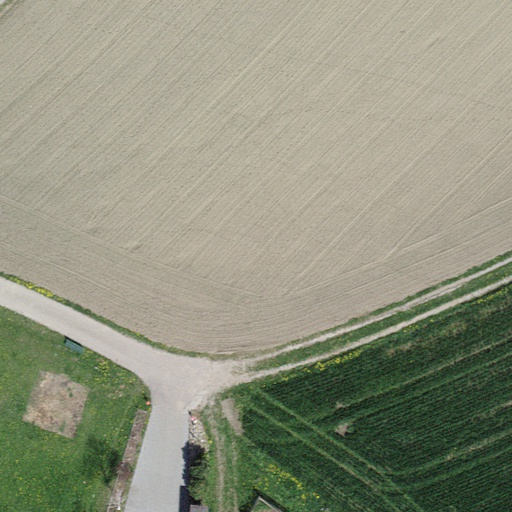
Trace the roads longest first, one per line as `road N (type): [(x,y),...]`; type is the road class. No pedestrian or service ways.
road 1 (track): [(0,292),(169,378),(223,373),(421,319),(511,275)]
road 2 (track): [(169,378),(146,511)]
